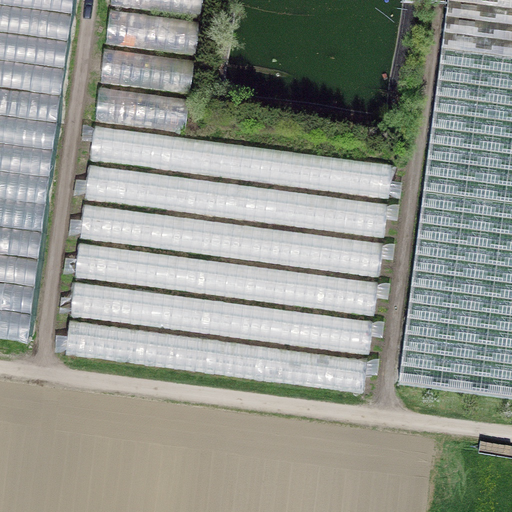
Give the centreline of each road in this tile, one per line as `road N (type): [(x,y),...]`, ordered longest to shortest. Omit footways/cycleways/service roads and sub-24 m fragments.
road 1 (track): [(0,371),(511,428)]
road 2 (track): [(373,409),(429,0)]
